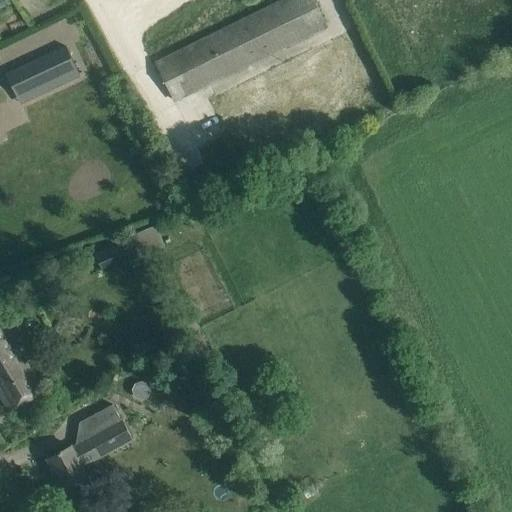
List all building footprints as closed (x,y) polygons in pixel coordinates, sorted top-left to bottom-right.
[(312,0),(282,0),(174,53),(156,62),(175,101),(326,26),(312,0)] [(52,81),(41,58),(6,74),(12,86),(33,76),(38,87),(52,81)] [(134,238),(130,239),(94,254),(101,272),(165,246),(157,224),(132,234),(134,238)] [(2,322),(0,323),(0,396),(9,412),(43,392),(2,322)] [(71,446),(66,449),(48,459),(55,472),(56,472),(66,489),(88,477),(79,461),(91,454),(95,461),(133,439),(122,420),(121,420),(112,405),(94,415),(103,430),(72,448),(71,446)]
